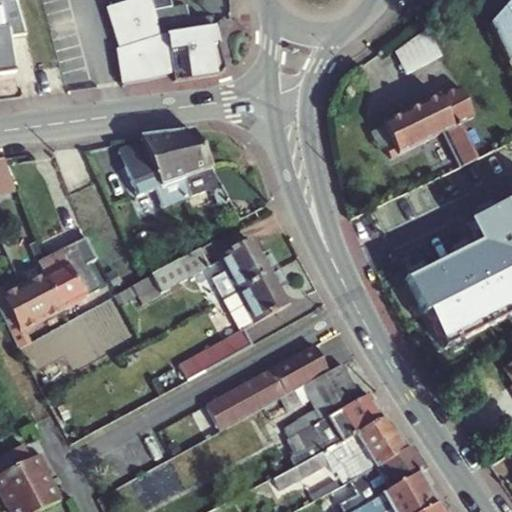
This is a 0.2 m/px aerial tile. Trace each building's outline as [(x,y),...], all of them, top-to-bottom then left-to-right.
[(15,0),(0,0),(0,76),(15,74),(10,38),(26,36),(15,0)] [(160,37),(148,0),(138,0),(102,10),(114,54),(119,53),(121,60),(112,63),(119,85),(157,79),(156,76),(170,72),(171,75),(173,83),(219,76),(224,69),(213,27),(211,27),(191,31),(160,37)] [(148,0),(160,37),(191,31),(189,22),(186,7),(171,9),(169,0),(148,0)] [(511,0),(489,26),(511,74),(511,0)] [(209,18),(189,22),(191,31),(211,27),(209,18)] [(427,30),(393,54),(405,77),(442,58),(427,30)] [(384,149),(390,161),(442,135),(459,170),(476,162),(458,124),(473,117),(459,89),(381,126),(382,128),(391,146),(384,149)] [(382,128),(369,135),(378,152),(384,149),(391,146),(382,128)] [(229,203),(192,133),(166,136),(184,180),(183,180),(190,199),(208,192),(210,198),(213,196),(218,208),(229,203)] [(140,143),(117,153),(137,201),(155,194),(161,210),(190,199),(183,180),(184,180),(166,136),(139,140),(140,143)] [(1,163),(0,162),(0,197),(15,195),(1,163)] [(490,276),(491,286),(496,291),(505,292),(511,288),(511,234),(504,239),(500,232),(489,238),(493,244),(488,247),(499,268),(493,272),(490,276)] [(62,311),(99,292),(85,267),(97,261),(86,240),(38,263),(45,277),(62,311)] [(211,282),(222,301),(276,271),(267,254),(258,258),(249,241),(219,258),(227,273),(211,282)] [(160,296),(209,269),(199,251),(150,278),(160,296)] [(187,383),(252,348),(243,332),(286,308),(277,292),(285,287),(276,271),(222,301),(240,333),(178,367),(187,383)] [(7,297),(2,289),(0,289),(0,312),(18,350),(30,343),(24,331),(62,311),(45,277),(7,297)] [(132,288),(142,305),(160,296),(150,278),(132,288)] [(205,408),(219,434),(305,387),(329,374),(314,348),(205,408)] [(361,401),(342,366),(329,374),(305,387),(317,411),(282,431),(288,441),(312,428),(361,401)] [(320,444),(294,458),(299,467),(342,444),(355,437),(384,420),(369,396),(361,401),(312,428),(320,444)] [(299,467),(272,481),(279,493),(327,467),(331,474),(343,468),(351,483),(376,470),(405,452),(384,420),(355,437),(342,444),(299,467)] [(285,443),(294,458),(320,444),(312,428),(288,441),(285,443)] [(428,470),(412,448),(405,452),(376,470),(351,483),(348,484),(356,499),(339,508),(341,511),(354,511),(382,497),(418,476),(428,470)] [(42,511),(59,504),(49,484),(46,486),(42,476),(44,475),(48,473),(40,457),(0,477),(0,498),(6,510),(8,509),(9,511),(42,511)] [(354,511),(427,511),(436,507),(418,476),(382,497),(354,511)] [(309,497),(313,504),(339,489),(336,482),(309,497)]
